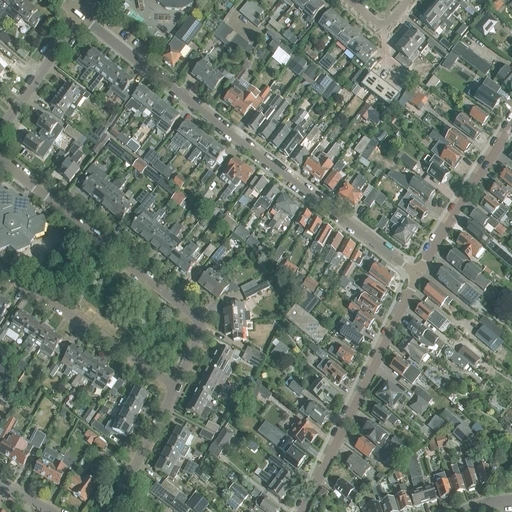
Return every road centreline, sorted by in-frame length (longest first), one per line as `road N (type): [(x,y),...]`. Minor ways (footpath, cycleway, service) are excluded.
road 1 (residential): [(406,278),(78,16)]
road 2 (residential): [(175,386),(191,351),(190,327),(0,175)]
road 3 (residential): [(299,511),(406,278)]
road 4 (residential): [(175,386),(0,273)]
road 5 (residential): [(406,278),(511,125)]
road 6 (residential): [(109,511),(175,386)]
road 7 (residential): [(0,129),(78,16)]
